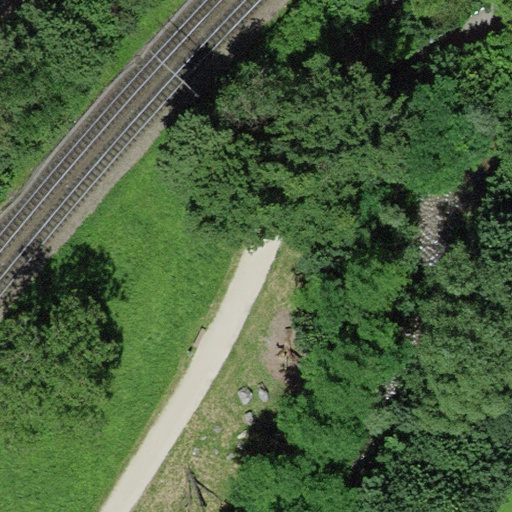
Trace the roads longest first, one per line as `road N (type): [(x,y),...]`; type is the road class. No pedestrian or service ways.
road 1 (track): [(116,511),(187,399),(275,216),(306,123)]
road 2 (track): [(306,123),(388,0)]
